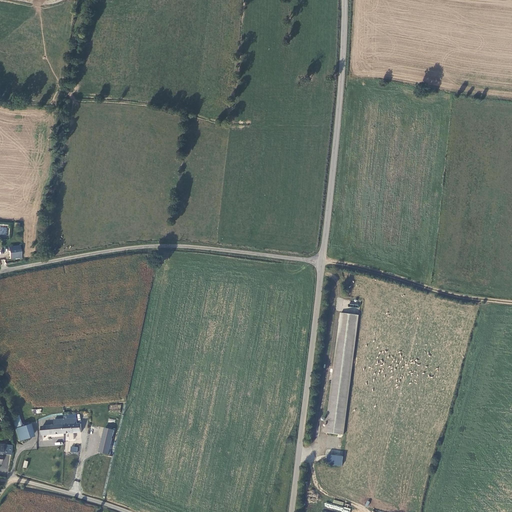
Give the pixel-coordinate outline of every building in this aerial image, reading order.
[(10,249),(10,257),(22,257),(22,249),(10,249)] [(343,436),(356,316),(339,314),(326,434),(343,436)] [(13,417),(16,428),(22,427),(18,416),(13,417)] [(77,418),(54,419),(55,425),(42,426),(42,434),(81,432),(81,424),(77,424),(77,418)] [(22,427),(16,428),(19,440),(33,436),(29,425),(22,427)] [(108,456),(114,430),(105,428),(99,454),(108,456)] [(9,447),(0,445),(0,464),(2,455),(11,456),(12,446),(10,446),(9,447)] [(327,454),(327,465),(342,466),(343,455),(327,454)]
